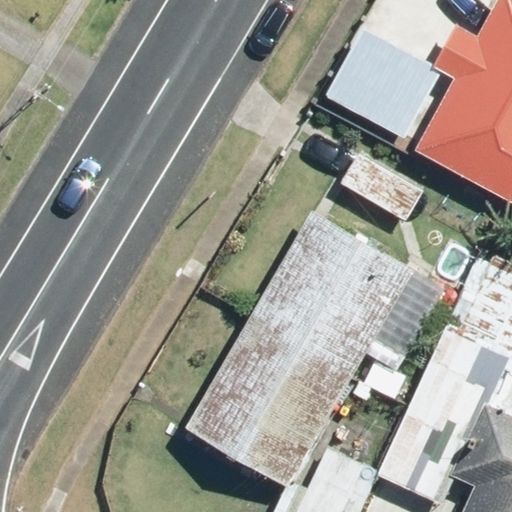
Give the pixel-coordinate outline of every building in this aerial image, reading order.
[(511,0),(489,0),(409,143),(511,200),(511,0)] [(353,146),(331,182),(402,226),(424,191),(353,146)] [(195,428),(294,481),(406,276),(307,222),(195,428)] [(511,511),(511,272),(488,262),(385,482),(450,511),(511,511)] [(340,511),(363,460),(326,443),(294,511),(340,511)]
